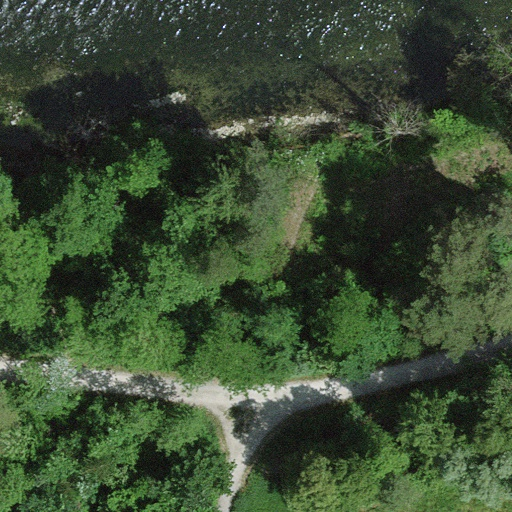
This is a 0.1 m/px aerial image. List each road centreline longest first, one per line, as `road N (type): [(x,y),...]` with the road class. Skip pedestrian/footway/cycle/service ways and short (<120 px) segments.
road 1 (track): [(260,402),(26,368),(0,371)]
road 2 (track): [(511,341),(260,402)]
